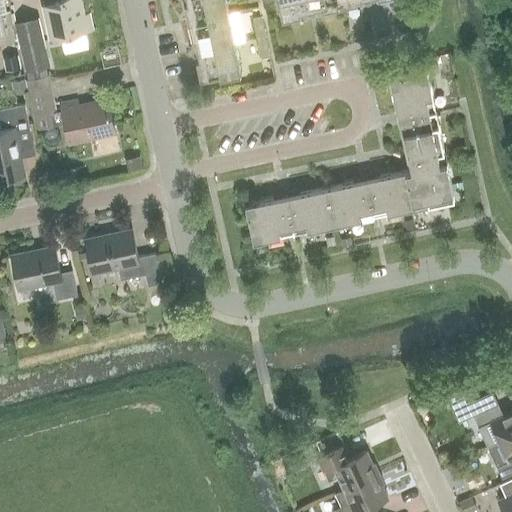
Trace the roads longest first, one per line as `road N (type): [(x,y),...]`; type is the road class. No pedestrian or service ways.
road 1 (residential): [(511,286),(487,265),(461,265),(225,305),(198,281),(174,186)]
road 2 (residential): [(174,186),(135,0)]
road 3 (residential): [(174,186),(0,223)]
